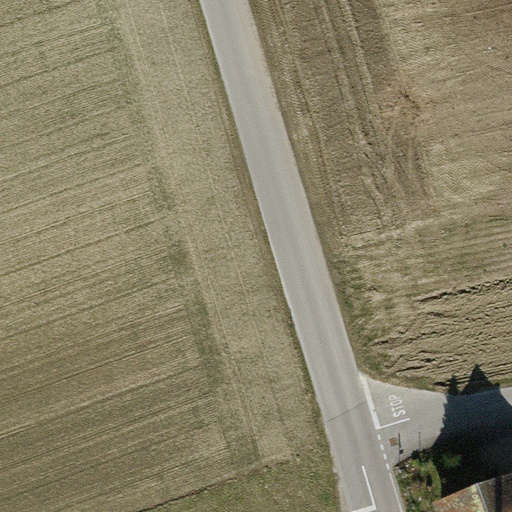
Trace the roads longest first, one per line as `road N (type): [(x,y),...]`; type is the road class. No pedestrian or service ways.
road 1 (tertiary): [(378,511),(226,0)]
road 2 (track): [(511,411),(357,441)]
